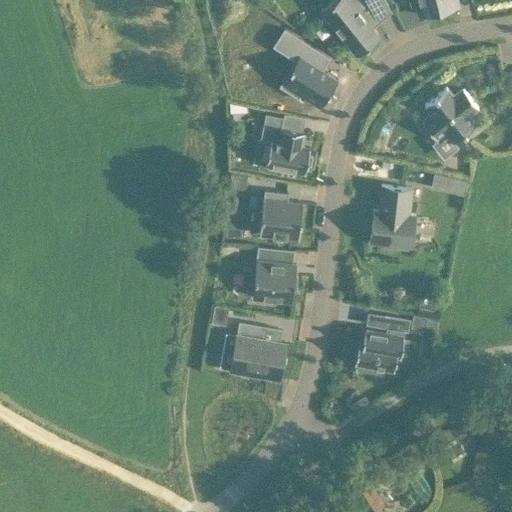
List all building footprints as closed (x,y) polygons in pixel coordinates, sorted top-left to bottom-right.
[(332,0),(320,9),(355,53),(379,34),(372,26),(380,20),(375,14),(377,12),(368,0),(332,0)] [(457,0),(415,0),(419,12),(458,3),(457,0)] [(283,26),(272,44),(294,58),(278,84),(302,99),(303,97),(299,95),(301,92),(320,104),(337,77),(322,67),(330,55),(283,26)] [(445,86),(423,104),(431,113),(422,121),(437,139),(446,131),(454,141),(475,123),(468,114),(477,106),(462,87),(453,95),(445,86)] [(246,105),(229,101),(229,111),(246,110),(246,105)] [(265,113),(260,138),(270,140),(265,163),(286,168),(286,167),(290,168),(304,171),(306,164),(310,164),(312,154),(308,154),(310,146),(299,144),(301,138),(303,138),(304,130),(281,126),(283,116),(265,113)] [(230,170),(229,185),(245,186),(246,171),(230,170)] [(463,194),(466,180),(435,173),(431,186),(463,194)] [(373,209),(369,241),(389,244),(388,247),(407,249),(408,246),(411,246),(415,214),(409,213),(412,188),(381,184),(378,210),(373,209)] [(259,232),(299,237),(303,201),(287,199),(288,191),(264,188),(259,232)] [(256,253),(252,293),(292,298),(293,286),(295,287),(297,274),(294,274),(295,272),(292,272),(293,266),(295,266),(296,263),(272,260),(273,254),(256,253)] [(214,304),(211,321),(225,324),(228,307),(214,304)] [(358,339),(354,361),(393,368),(396,354),(400,355),(404,330),(407,330),(410,317),(384,313),(387,314),(385,326),(386,326),(385,330),(364,327),(362,339),(358,339)] [(425,315),(423,328),(434,330),(437,317),(425,315)] [(239,319),(230,369),(279,377),(286,341),(263,337),(265,324),(239,319)] [(446,427),(430,437),(436,446),(439,450),(455,440),(455,439),(446,427)] [(350,486),(361,503),(367,511),(370,511),(383,503),(365,476),(350,486)]
